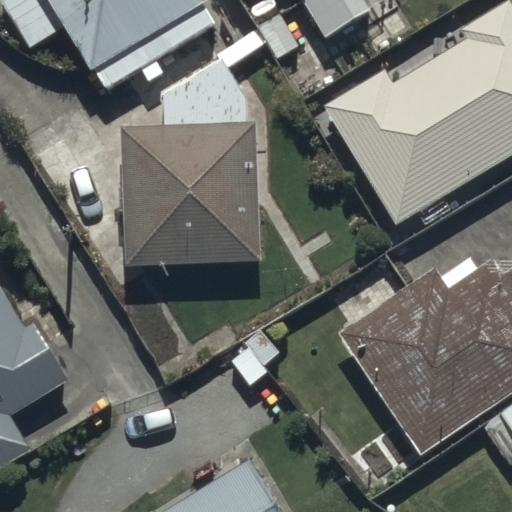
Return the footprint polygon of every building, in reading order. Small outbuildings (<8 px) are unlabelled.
[(3,0),(27,39),(63,17),(107,89),(215,24),(200,0),(3,0)] [(304,0),(326,36),(372,9),(366,0),(304,0)] [(483,0),(454,18),(462,31),(389,75),(380,60),(321,95),(331,110),(392,212),(511,140),(511,1),(511,0),(483,0)] [(242,84),(218,50),(168,84),(158,84),(158,114),(118,115),(122,252),(255,248),(251,111),(242,111),(242,84)] [(335,324),(361,362),(418,445),(511,380),(511,259),(501,267),(488,249),(445,279),(431,259),(335,324)] [(30,311),(19,318),(0,286),(0,456),(27,440),(6,406),(55,376),(66,369),(30,311)] [(511,396),(494,408),(511,434),(511,396)] [(137,511),(286,511),(246,446),(137,511)]
